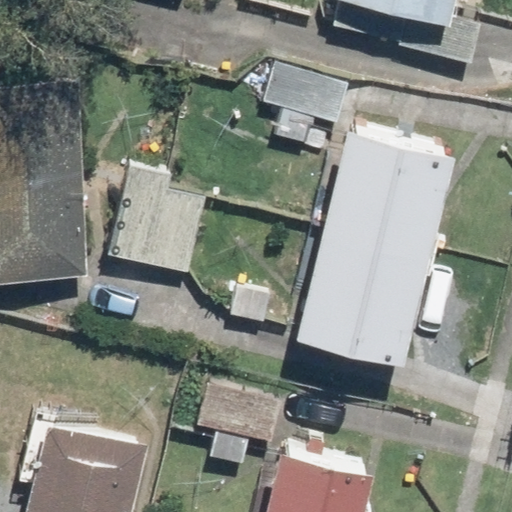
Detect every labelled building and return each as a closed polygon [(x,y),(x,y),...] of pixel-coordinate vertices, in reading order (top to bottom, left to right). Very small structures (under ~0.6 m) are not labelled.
[(339,0),(336,14),(403,31),(402,35),(473,53),(483,12),(454,5),(455,0),(339,0)] [(338,112),(350,73),(276,52),(264,90),(338,112)] [(302,318),(408,344),(458,137),(352,112),(302,318)] [(189,262),(206,186),(169,178),(172,164),(130,155),(111,245),(189,262)] [(284,391),(209,371),(198,413),(217,418),(210,444),(243,453),(251,424),(274,430),(284,391)] [(130,511),(150,429),(51,406),(26,511),(130,511)] [(286,431),(266,511),(374,511),(380,490),(370,488),(378,453),(286,431)]
